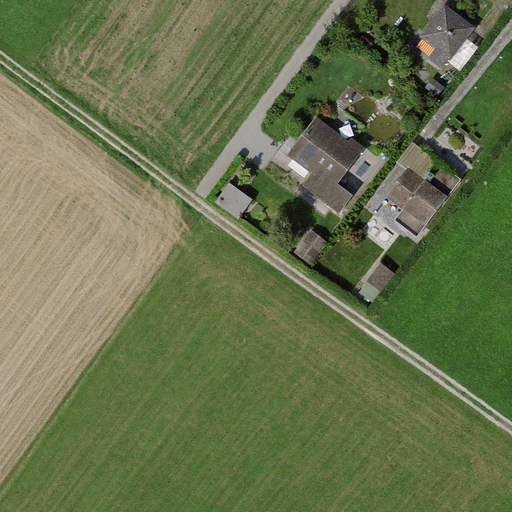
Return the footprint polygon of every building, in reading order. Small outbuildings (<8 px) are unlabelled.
[(484,25),(449,0),(448,0),(418,43),(453,68),(484,25)] [(363,151),(317,116),(288,154),(312,172),(303,184),(340,212),(353,195),(338,183),(363,151)] [(388,193),(405,207),(428,179),(412,165),(388,193)] [(415,210),(431,224),(455,197),(438,183),(415,210)] [(315,227),(297,249),(314,263),(332,241),(315,227)] [(364,250),(344,281),(377,303),(397,272),(364,250)]
